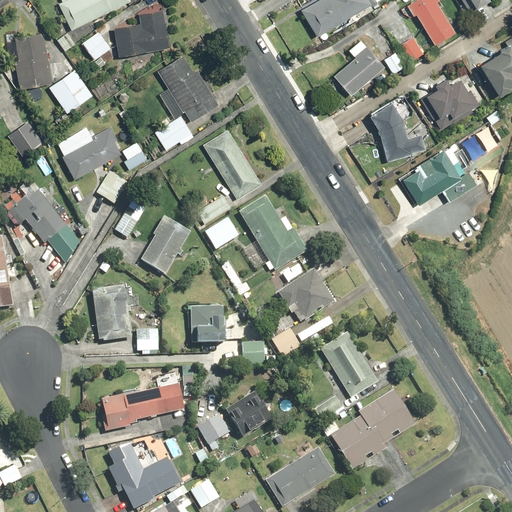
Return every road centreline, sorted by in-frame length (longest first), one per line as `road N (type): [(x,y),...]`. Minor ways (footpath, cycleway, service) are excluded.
road 1 (tertiary): [(223,9),(495,449)]
road 2 (residential): [(29,356),(36,420),(83,511)]
